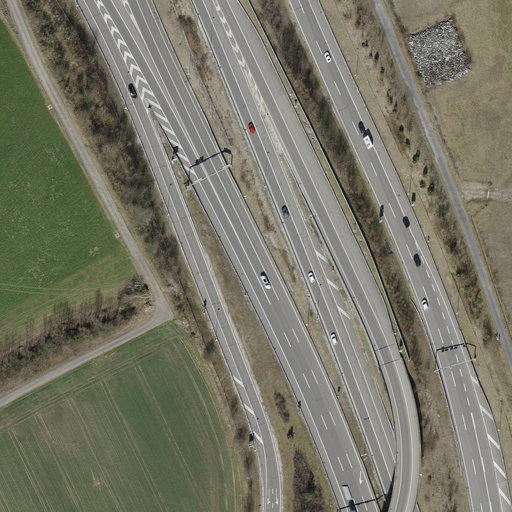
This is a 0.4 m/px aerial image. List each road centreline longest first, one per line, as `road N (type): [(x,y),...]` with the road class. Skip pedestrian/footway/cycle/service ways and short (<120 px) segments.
road 1 (motorway): [(401,511),(406,434),(388,361),(220,0)]
road 2 (motorway): [(397,511),(199,0)]
road 3 (motorway): [(88,0),(142,113),(256,403),(269,450),(272,511)]
road 4 (motorway): [(482,511),(435,319),(299,0)]
road 5 (track): [(0,406),(165,316),(10,0)]
road 6 (track): [(511,364),(375,0)]
road 7 (motorway): [(105,0),(283,318)]
road 8 (motorway): [(137,0),(283,318)]
road 9 (motorway): [(283,318),(362,511)]
